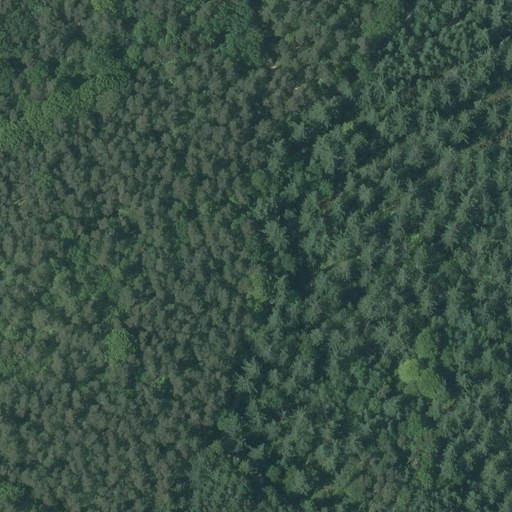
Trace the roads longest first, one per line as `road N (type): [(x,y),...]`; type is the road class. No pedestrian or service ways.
road 1 (track): [(329,107),(273,154),(255,187),(265,304),(218,445)]
road 2 (track): [(270,75),(186,69),(0,149)]
road 3 (track): [(419,0),(329,107)]
